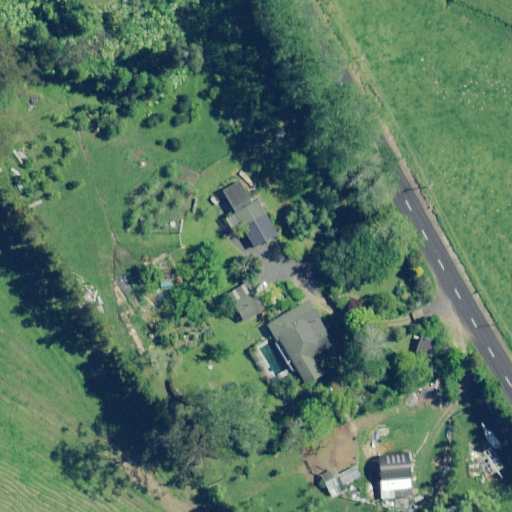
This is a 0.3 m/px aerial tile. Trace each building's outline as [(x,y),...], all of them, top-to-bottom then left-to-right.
[(268,9),(247,21),(267,54),(288,42),(268,9)] [(275,238),(236,181),(217,194),(256,251),(275,238)] [(225,298),(241,325),(262,312),(246,286),(225,298)] [(324,341),(328,339),(304,302),(266,326),(304,386),(320,376),(310,359),(329,347),(324,341)] [(436,343),(413,334),(406,351),(429,361),(436,343)] [(502,470),(492,449),(474,458),(484,479),(502,470)] [(357,478),(352,467),(335,476),(340,487),(357,478)] [(510,490),(507,482),(492,489),(495,497),(510,490)]
